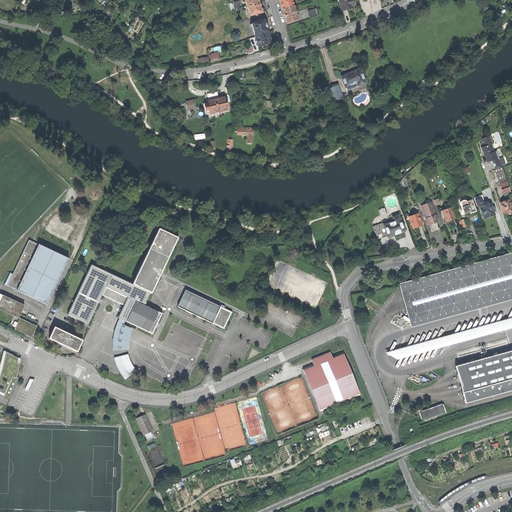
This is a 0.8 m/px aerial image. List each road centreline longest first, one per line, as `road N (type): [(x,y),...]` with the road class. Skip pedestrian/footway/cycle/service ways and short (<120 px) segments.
road 1 (unclassified): [(18,342),(121,393),(161,400),(212,389),(350,326)]
road 2 (residential): [(350,326),(344,290),(359,272),(511,241)]
road 3 (unclassified): [(350,326),(410,483),(431,511)]
road 4 (unclassified): [(153,70),(198,70),(288,51)]
road 5 (unclassified): [(288,51),(412,0)]
